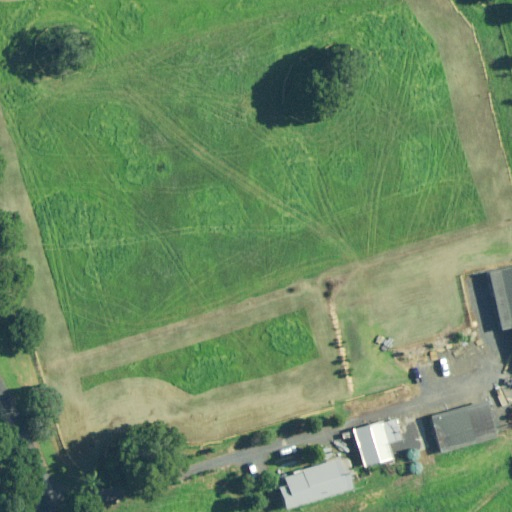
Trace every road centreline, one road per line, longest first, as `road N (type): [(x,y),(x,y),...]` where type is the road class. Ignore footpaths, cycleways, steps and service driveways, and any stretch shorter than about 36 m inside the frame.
road 1 (unknown): [(39,479),(126,487),(492,377)]
road 2 (residential): [(0,377),(29,435),(46,511)]
